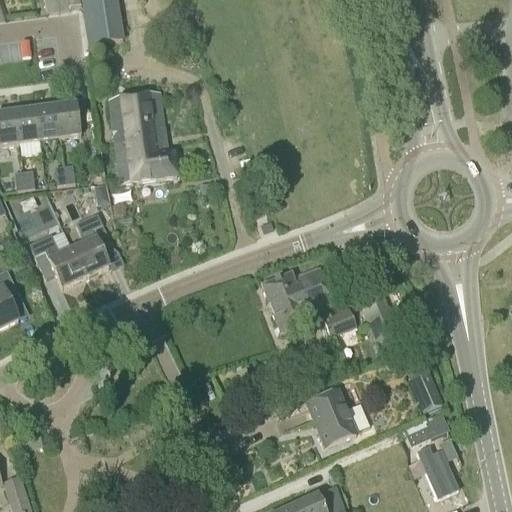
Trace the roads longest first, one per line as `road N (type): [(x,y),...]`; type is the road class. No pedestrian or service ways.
road 1 (residential): [(139,307),(388,215)]
road 2 (tertiary): [(503,511),(454,253)]
road 3 (unknown): [(3,376),(16,396),(50,412),(60,448),(161,496),(169,511)]
road 4 (residential): [(236,511),(139,307)]
road 5 (residential): [(0,378),(139,307)]
